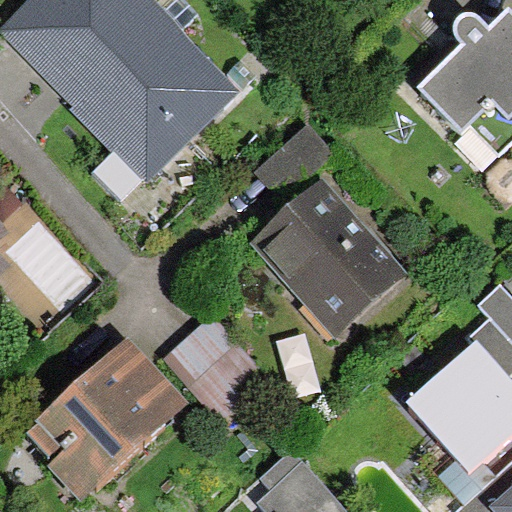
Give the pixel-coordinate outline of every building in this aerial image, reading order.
[(147,0),(39,0),(4,35),(150,182),(240,93),(147,0)] [(511,17),(510,16),(491,34),(481,26),(475,23),(467,22),(461,25),(457,31),(456,38),(458,44),(463,51),(420,93),(463,138),(472,129),(500,159),(511,147),(511,17)] [(310,129),(259,173),(283,200),(334,157),(310,129)] [(257,247),(338,338),(406,278),(326,187),(257,247)] [(0,251),(0,240),(6,235),(0,228),(0,277),(13,267),(0,251)] [(473,339),(480,347),(509,381),(511,378),(511,300),(502,289),(480,309),(492,322),(473,339)] [(250,400),(239,388),(259,370),(214,319),(167,362),(223,424),(250,400)] [(49,470),(82,506),(188,408),(129,344),(39,427),(66,455),(49,470)] [(511,383),(509,381),(480,347),(410,409),(471,479),(511,442),(511,383)] [(257,507),(261,511),(345,511),(293,453),(262,481),(273,493),(257,507)] [(505,511),(511,506),(511,467),(461,511),(505,511)]
